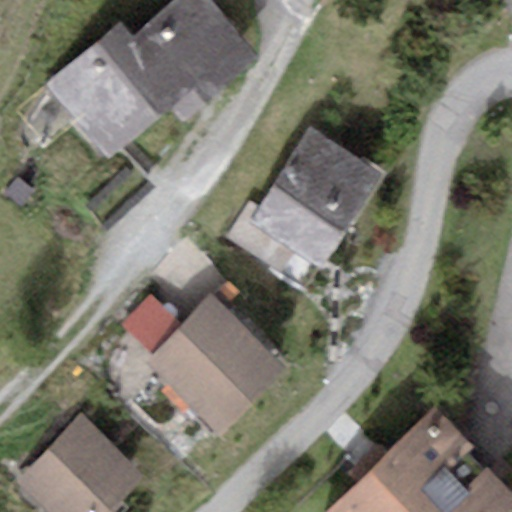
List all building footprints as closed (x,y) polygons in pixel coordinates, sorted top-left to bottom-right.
[(123,20),(48,87),(108,154),(166,102),(179,117),(245,60),(193,2),(144,45),(123,20)] [(382,175),(315,133),(259,222),(325,264),(382,175)] [(286,368),(212,299),(143,372),(217,441),(286,368)] [(511,511),(511,482),(440,409),(335,511),(511,511)] [(85,433),(27,498),(43,511),(118,511),(143,484),(85,433)]
